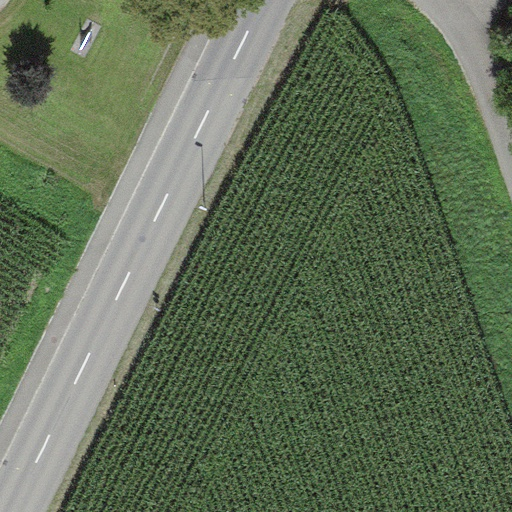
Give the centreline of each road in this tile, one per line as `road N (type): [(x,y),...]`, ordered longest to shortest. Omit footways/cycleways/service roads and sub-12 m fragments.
road 1 (tertiary): [(15,511),(268,0)]
road 2 (track): [(445,0),(511,193)]
